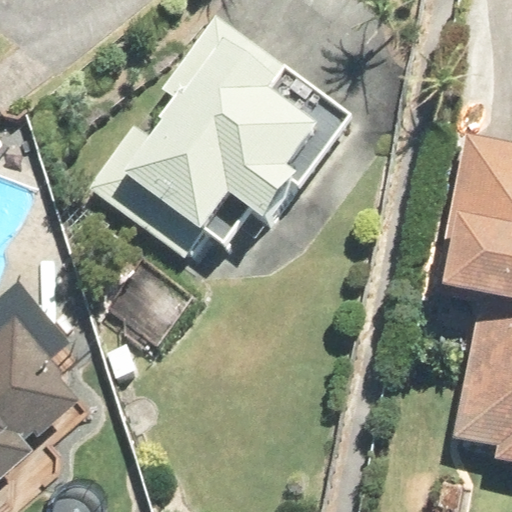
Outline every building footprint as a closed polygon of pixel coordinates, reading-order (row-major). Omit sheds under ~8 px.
[(162,119),(165,122),(153,138),(137,126),(90,188),(186,260),(205,231),(229,247),(256,211),(269,220),(300,176),(290,168),(320,125),(273,90),(289,68),(218,16),(165,89),(178,98),(162,119)] [(511,139),(468,130),(446,241),(457,243),(447,285),(482,293),(454,438),(498,446),(497,459),(511,462),(511,139)] [(164,354),(206,304),(150,257),(108,307),(164,354)] [(407,295),(400,321),(434,330),(440,304),(432,301),(436,282),(419,277),(415,297),(407,295)] [(0,473),(23,455),(14,443),(26,433),(29,437),(70,400),(54,383),(59,379),(44,361),(63,345),(11,283),(0,292),(0,473)] [(107,351),(115,379),(136,372),(128,345),(107,351)]
